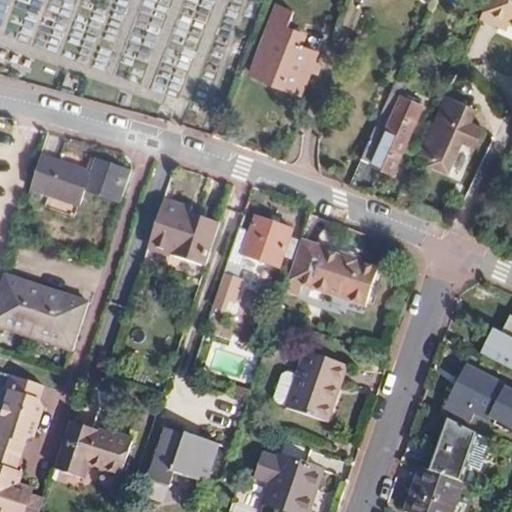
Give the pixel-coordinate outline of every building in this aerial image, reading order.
[(511,24),(511,0),(486,0),(480,17),(496,24),(499,18),(508,22),(511,24)] [(250,75),(302,95),(311,71),(318,74),(322,64),(314,62),(318,52),(297,44),(302,32),(289,27),(295,12),(277,5),(250,75)] [(505,28),(508,22),(499,18),(496,24),(505,28)] [(394,175),(423,106),(403,97),(408,84),(396,79),(385,103),(381,113),(391,117),(385,132),(374,127),(349,185),(369,193),(380,169),(394,175)] [(468,123),(461,121),(467,106),(444,96),(417,154),(430,159),(429,163),(446,171),(460,141),(473,147),(481,129),(468,123)] [(468,123),(474,109),(467,106),(461,121),(468,123)] [(121,202),(130,173),(95,161),(93,168),(91,174),(41,156),(30,189),(79,206),(85,189),(121,202)] [(206,266),(219,223),(188,213),(190,208),(164,199),(149,247),(206,266)] [(281,268),(294,230),(255,216),(242,255),(281,268)] [(328,246),(334,223),(311,217),(306,240),(328,246)] [(365,310),(378,271),(358,265),(359,261),(341,255),(340,258),(323,252),(324,249),(302,241),(285,291),(300,296),(303,284),(312,287),(312,291),(365,310)] [(0,326),(73,350),(89,302),(4,274),(0,284),(0,326)] [(511,323),(505,336),(499,332),(486,357),(511,370),(511,323)] [(331,391),(340,363),(306,352),(298,375),(287,372),(283,374),(276,397),(276,402),(286,405),(286,408),(329,422),(338,393),(331,391)] [(338,393),(347,366),(340,363),(331,391),(338,393)] [(467,424),(473,413),(488,421),(507,386),(468,366),(443,411),(467,424)] [(18,467),(21,455),(25,444),(34,439),(43,410),(38,401),(43,387),(9,376),(4,392),(9,393),(0,419),(0,511),(40,511),(46,498),(30,493),(31,488),(24,486),(19,484),(22,473),(16,472),(18,467)] [(464,466),(475,433),(447,419),(430,471),(459,481),(464,466)] [(121,475),(132,441),(71,421),(55,470),(85,480),(89,465),(121,475)] [(170,487),(175,473),(207,484),(220,445),(165,426),(148,480),(170,487)] [(479,471),(490,441),(475,433),(464,466),(479,471)] [(287,511),(309,511),(324,470),(279,455),(262,503),(287,511)] [(453,511),(464,482),(459,481),(430,471),(420,467),(403,511),(453,511)]
